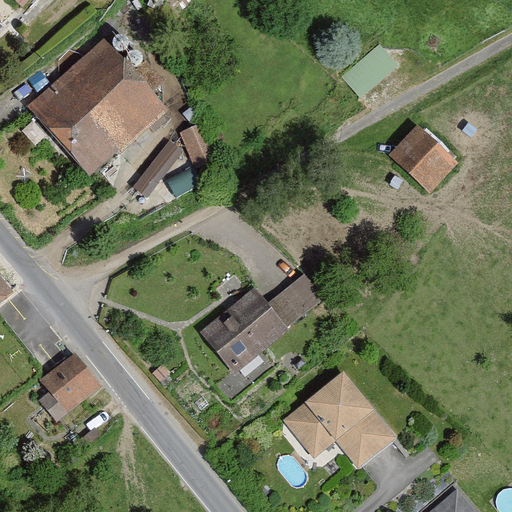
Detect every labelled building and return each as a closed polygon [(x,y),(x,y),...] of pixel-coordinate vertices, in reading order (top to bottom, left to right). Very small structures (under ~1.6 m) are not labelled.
[(344,74),(361,95),(400,64),(383,43),(344,74)] [(88,183),(168,116),(107,44),(27,111),(88,183)] [(177,139),(193,176),(222,164),(206,127),(177,139)] [(389,160),(430,199),(458,170),(418,131),(389,160)] [(286,332),(285,330),(325,299),(307,275),(266,307),(254,292),(200,335),(232,375),(286,332)] [(0,312),(16,300),(0,280),(0,312)] [(64,414),(102,388),(79,354),(41,379),(64,414)] [(396,441),(342,374),(283,421),(315,461),(337,444),(358,471),(396,441)] [(475,511),(459,492),(433,511),(475,511)]
